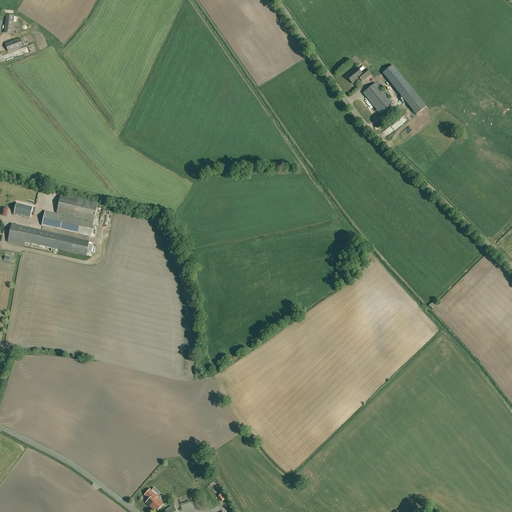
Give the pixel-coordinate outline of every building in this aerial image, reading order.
[(6,15),(4,33),(11,34),(14,16),(6,15)] [(19,38),(5,43),(8,52),(23,46),(19,38)] [(357,67),(346,76),(353,84),(359,78),(362,81),(370,74),(366,69),(361,73),(357,67)] [(395,68),(385,76),(413,110),(423,101),(395,68)] [(376,83),(363,93),(380,115),(393,105),(376,83)] [(98,202),(61,194),(57,213),(93,221),(98,202)] [(33,207),(17,203),(14,214),(30,218),(33,207)] [(42,226),(90,237),(93,222),(45,212),(42,226)] [(54,249),(86,256),(89,241),(12,224),(8,242),(53,252),(54,249)] [(149,499),(146,503),(156,511),(163,505),(155,497),(159,492),(154,488),(151,491),(150,490),(146,494),(148,497),(147,498),(149,499)]
